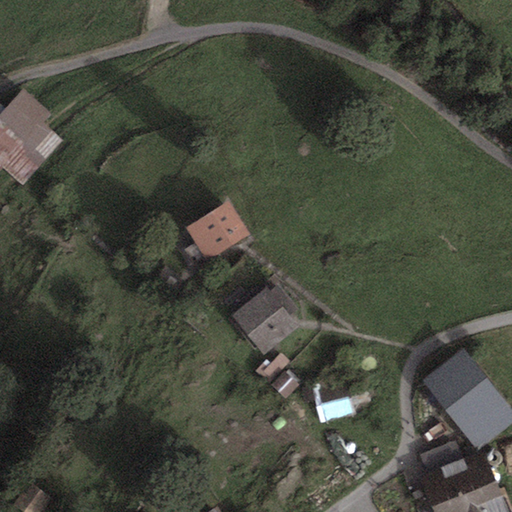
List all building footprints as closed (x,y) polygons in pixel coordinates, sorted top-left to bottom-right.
[(23,178),(57,141),(37,122),(46,112),(28,95),(0,125),(0,162),(2,160),(23,178)] [(229,206),(192,229),(200,242),(193,246),(202,260),(245,232),(229,206)] [(239,316),(264,348),(293,324),(286,314),(295,307),(279,287),(262,298),(256,291),(235,308),(241,315),(239,316)] [(486,449),(511,428),(511,391),(478,349),(435,383),(486,449)] [(266,363),(258,371),(270,382),(289,361),(282,355),(270,368),(266,363)] [(324,396),(330,415),(350,409),(345,389),(324,396)] [(511,511),(511,508),(503,488),(497,491),(486,462),(467,470),(464,461),(428,475),(442,511),(511,511)] [(33,488),(21,502),(33,511),(36,511),(46,499),(33,488)]
